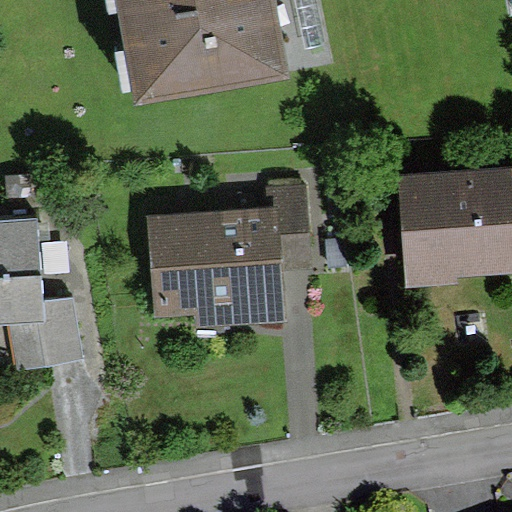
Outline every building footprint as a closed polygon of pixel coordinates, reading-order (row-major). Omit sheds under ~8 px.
[(110,0),(129,106),(284,78),(269,0),(110,0)] [(511,173),(395,183),(405,297),(511,287),(511,173)] [(26,176),(4,177),(6,204),(29,203),(26,176)] [(263,211),(143,222),(153,324),(193,320),(194,335),(286,326),(281,275),(312,272),(303,182),(260,186),(263,211)] [(0,332),(10,332),(16,375),(81,367),(72,301),(41,306),(35,225),(0,227),(0,332)] [(48,235),(47,285),(69,285),(69,235),(48,235)]
